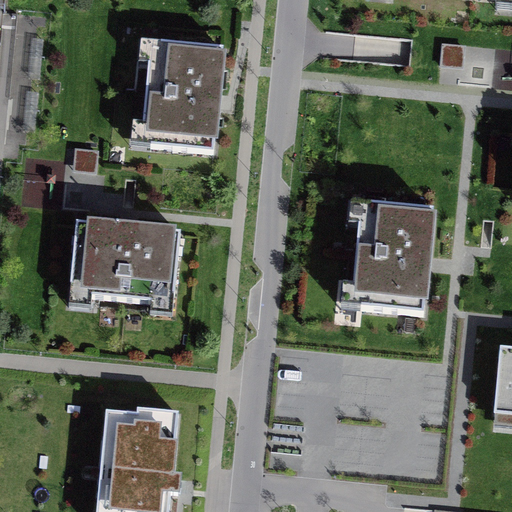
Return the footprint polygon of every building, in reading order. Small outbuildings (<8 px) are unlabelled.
[(224,108),(228,58),(157,52),(148,156),(220,161),(224,108)] [(433,265),(437,219),(365,213),(356,317),(429,322),(433,265)] [(133,235),(83,230),(76,304),(180,313),(187,240),(133,235)] [(511,357),(504,357),(499,423),(511,424),(511,357)] [(177,417),(115,411),(105,511),(167,511),(170,487),(177,417)]
